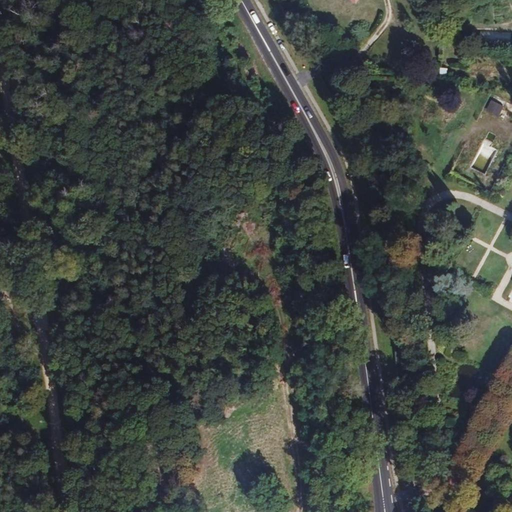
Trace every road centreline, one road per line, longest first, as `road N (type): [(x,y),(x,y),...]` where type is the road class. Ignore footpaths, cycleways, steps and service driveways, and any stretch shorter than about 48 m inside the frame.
road 1 (secondary): [(238,0),(326,158),(350,229),(392,511)]
road 2 (track): [(0,54),(66,511)]
